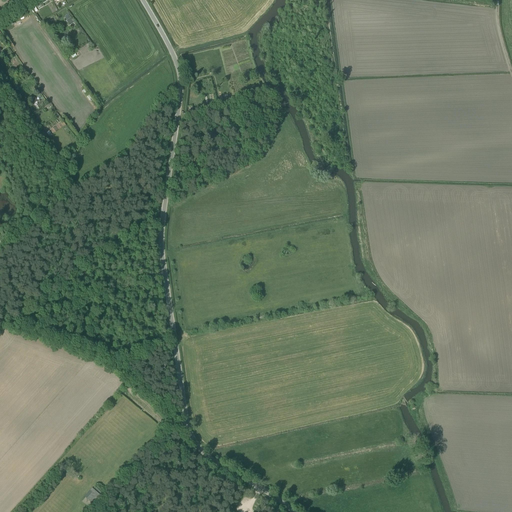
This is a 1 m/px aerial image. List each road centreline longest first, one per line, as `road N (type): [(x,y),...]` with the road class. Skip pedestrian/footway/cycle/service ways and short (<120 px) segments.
road 1 (residential): [(291,511),(217,460),(192,428),(163,241),(179,83),(142,0)]
road 2 (track): [(192,428),(125,364),(0,314)]
